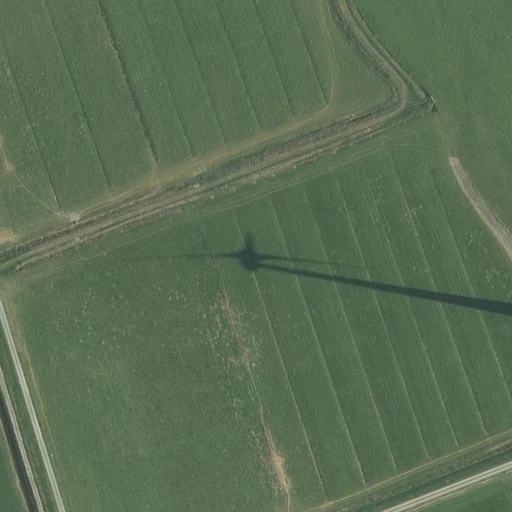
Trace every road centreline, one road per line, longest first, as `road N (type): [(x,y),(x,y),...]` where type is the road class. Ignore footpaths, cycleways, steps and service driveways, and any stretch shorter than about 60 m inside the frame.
road 1 (track): [(0,264),(401,112),(409,97),(401,80),(344,0)]
road 2 (track): [(69,511),(0,298)]
road 3 (track): [(370,511),(511,455)]
